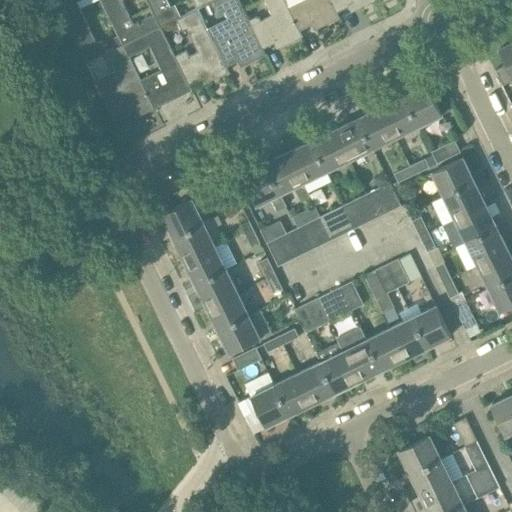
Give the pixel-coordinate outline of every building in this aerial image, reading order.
[(82,0),(54,0),(56,4),(87,62),(104,54),(107,52),(102,41),(98,44),(77,3),(82,0)] [(124,44),(161,26),(155,13),(141,20),(143,23),(139,25),(137,22),(134,24),(121,0),(102,0),(119,35),(124,44)] [(161,26),(178,18),(181,16),(176,5),(171,8),(167,0),(148,0),(155,13),(161,26)] [(264,48),(252,24),(249,19),(239,0),(214,0),(220,11),(224,9),(236,32),(214,42),(226,66),(230,65),(248,56),(251,61),(266,54),(264,48)] [(264,0),(272,15),(261,20),(260,18),(256,17),(250,20),(252,24),(264,48),(285,38),(288,43),(303,36),(300,30),(288,6),(285,0),(264,0)] [(300,30),(322,20),(324,25),(340,17),(338,12),(337,12),(331,0),(285,0),(288,6),(300,30)] [(331,0),(337,12),(338,12),(359,2),(362,7),(375,0),(331,0)] [(214,42),(198,8),(181,16),(178,18),(183,30),(188,28),(198,51),(189,55),(187,49),(175,55),(190,84),(211,74),(214,79),(229,72),(226,66),(214,42)] [(141,78),(155,108),(168,101),(166,96),(174,92),(177,97),(192,90),(190,84),(175,55),(161,26),(124,44),(130,56),(151,46),(161,69),(141,78)] [(113,38),(118,47),(124,44),(119,35),(113,38)] [(511,74),(511,42),(499,49),(511,74)] [(110,112),(115,121),(137,110),(140,115),(155,108),(141,78),(130,56),(124,44),(118,47),(107,52),(104,54),(109,65),(110,67),(114,65),(117,70),(95,80),(104,98),(110,112)] [(428,84),(404,95),(419,126),(451,110),(446,100),(438,104),(428,84)] [(404,95),(381,106),(396,137),(419,126),(404,95)] [(358,118),(373,148),(396,137),(381,106),(358,118)] [(335,129),(350,160),(373,148),(358,118),(335,129)] [(327,171),(350,160),(335,129),(312,140),(327,171)] [(461,151),(455,139),(432,151),(438,163),(461,151)] [(289,151),(304,182),(309,191),(332,180),(327,171),(312,140),(289,151)] [(304,182),(289,151),(266,163),(281,194),(304,182)] [(425,157),(410,165),(414,174),(430,166),(425,157)] [(433,172),(444,195),(475,180),(463,157),(433,172)] [(238,181),(247,201),(254,198),(258,205),(272,198),(278,210),(286,205),(281,194),(281,193),(266,163),(243,174),(245,178),(238,181)] [(398,182),(414,174),(410,165),(394,173),(398,182)] [(377,176),(377,181),(379,187),(388,182),(384,173),(377,176)] [(191,183),(200,206),(220,198),(210,175),(191,183)] [(475,180),(444,195),(456,218),(486,203),(475,180)] [(241,204),(230,181),(218,186),(230,210),(230,209),(241,204)] [(390,182),(379,187),(390,211),(402,205),(390,182)] [(368,193),(379,216),(390,211),(379,187),(368,193)] [(368,221),(379,216),(368,193),(357,198),(368,221)] [(167,195),(157,200),(164,213),(174,208),(167,195)] [(357,227),(368,221),(357,198),(345,204),(357,227)] [(174,208),(164,213),(162,213),(174,237),(204,222),(193,199),(174,208)] [(486,203),(456,218),(467,241),(497,226),(486,203)] [(346,232),(357,227),(345,204),(334,209),(346,232)] [(323,215),(334,238),(346,232),(334,209),(323,215)] [(236,216),(243,231),(253,227),(245,211),(236,216)] [(312,220),(323,243),(334,238),(323,215),(312,220)] [(420,235),(429,231),(422,216),(413,220),(420,235)] [(312,249),(323,243),(312,220),(301,226),(312,249)] [(174,237),(185,260),(215,245),(204,222),(174,237)] [(289,231),(301,254),(312,249),(301,226),(289,231)] [(467,241),(478,264),(509,249),(497,226),(467,241)] [(253,227),(243,231),(251,247),(260,242),(253,227)] [(278,237),(290,260),(301,254),(289,231),(278,237)] [(437,247),(429,231),(420,235),(428,251),(437,247)] [(278,265),(290,260),(278,237),(267,242),(278,265)] [(185,260),(196,283),(226,268),(215,245),(185,260)] [(511,256),(509,249),(478,264),(490,287),(511,276),(511,256)] [(266,277),(275,273),(268,257),(259,262),(266,277)] [(398,287),(410,281),(398,258),(387,263),(398,287)] [(443,281),(451,277),(444,262),(435,266),(443,281)] [(387,263),(364,275),(383,313),(394,307),(387,292),(398,287),(387,263)] [(238,291),(226,268),(196,283),(208,306),(238,291)] [(275,273),(266,277),(274,293),(283,288),(275,273)] [(511,276),(490,287),(501,311),(511,306),(511,305),(511,276)] [(459,293),(451,277),(443,281),(450,297),(459,293)] [(352,280),(341,286),(353,309),(364,304),(352,280)] [(341,315),(353,309),(341,286),(330,292),(341,315)] [(249,314),(238,291),(208,306),(219,329),(249,314)] [(318,297),(306,303),(318,326),(329,321),(318,297)] [(477,322),(466,299),(454,305),(466,328),(477,322)] [(306,332),(318,326),(306,303),(295,309),(306,332)] [(451,335),(436,305),(413,316),(428,347),(451,335)] [(260,338),(249,314),(219,329),(230,352),(260,338)] [(413,316),(390,328),(405,358),(428,347),(413,316)] [(300,337),(295,328),(280,336),(284,344),(300,337)] [(405,358),(390,328),(367,339),(382,369),(405,358)] [(284,344),(280,336),(264,343),(268,352),(284,344)] [(382,369),(367,339),(344,350),(359,380),(382,369)] [(317,354),(321,361),(336,392),(359,380),(344,350),(340,343),(317,354)] [(256,347),(233,358),(239,370),(262,359),(256,347)] [(336,392),(321,361),(298,373),(313,403),(336,392)] [(313,403),(298,373),(275,384),(290,414),(313,403)] [(239,402),(254,432),(290,414),(275,384),(251,395),(252,396),(239,402)] [(506,435),(511,431),(511,394),(491,404),(506,435)] [(477,440),(466,417),(454,422),(466,446),(477,440)] [(411,473),(441,458),(430,434),(399,449),(411,473)] [(476,470),(489,463),(477,440),(464,447),(476,470)] [(422,496),(453,481),(441,458),(411,473),(422,496)] [(476,470),(487,493),(500,487),(489,463),(476,470)] [(430,511),(447,511),(464,504),(453,481),(422,496),(430,511)]
